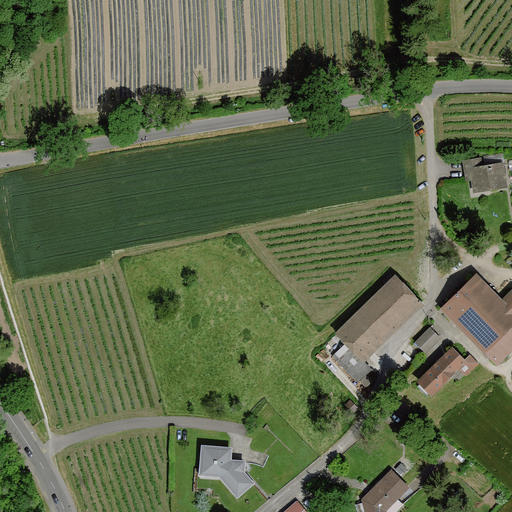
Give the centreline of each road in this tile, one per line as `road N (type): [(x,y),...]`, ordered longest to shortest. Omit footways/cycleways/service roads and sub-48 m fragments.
road 1 (unclassified): [(511,85),(425,90),(0,160)]
road 2 (secondary): [(0,402),(64,511)]
